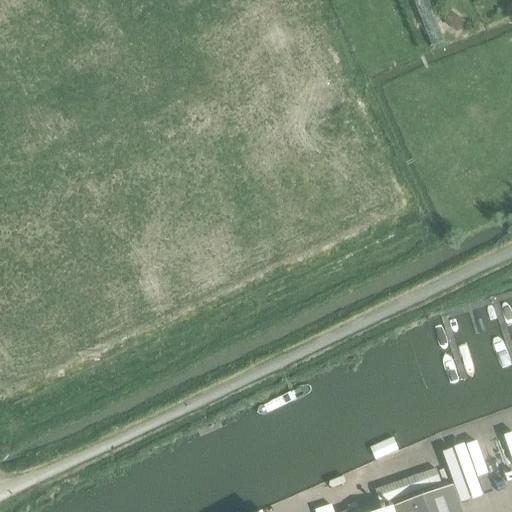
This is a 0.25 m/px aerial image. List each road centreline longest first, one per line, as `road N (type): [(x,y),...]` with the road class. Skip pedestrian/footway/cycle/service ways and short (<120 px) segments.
road 1 (unclassified): [(511,253),(0,495)]
road 2 (residential): [(367,145),(511,74)]
road 3 (residential): [(305,0),(367,145)]
